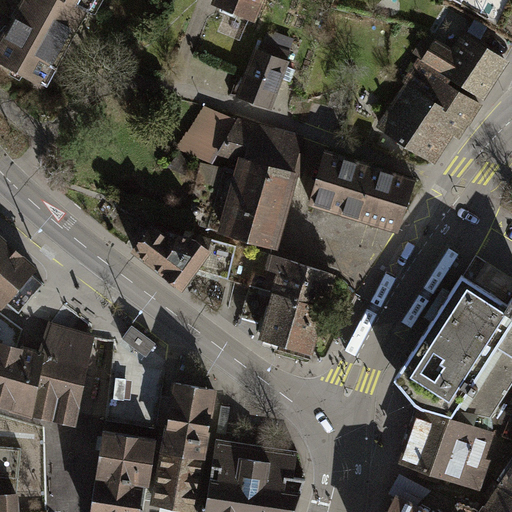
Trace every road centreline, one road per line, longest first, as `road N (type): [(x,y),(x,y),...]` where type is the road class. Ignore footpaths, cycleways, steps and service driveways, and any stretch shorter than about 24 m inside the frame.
road 1 (tertiary): [(341,436),(94,252),(0,170)]
road 2 (tertiary): [(511,121),(463,182),(367,341),(341,436)]
